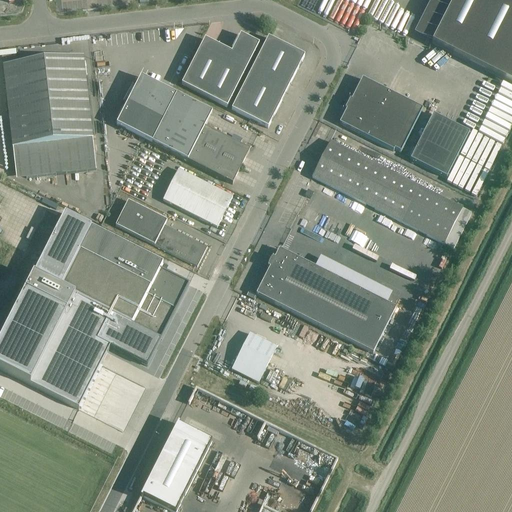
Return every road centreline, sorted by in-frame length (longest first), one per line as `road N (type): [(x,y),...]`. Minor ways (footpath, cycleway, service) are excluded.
road 1 (unclassified): [(41,28),(265,9),(323,35),(332,55),(322,90),(110,511)]
road 2 (unclassified): [(375,511),(511,236)]
